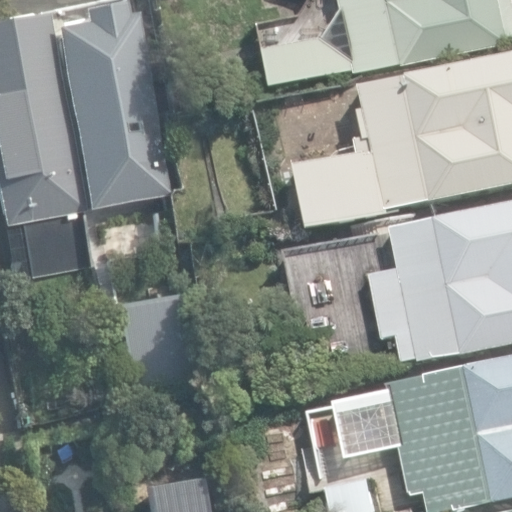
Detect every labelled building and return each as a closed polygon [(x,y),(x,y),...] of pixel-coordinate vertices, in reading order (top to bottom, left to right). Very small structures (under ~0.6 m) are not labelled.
[(266,53),(273,86),(356,69),(357,74),(505,43),(503,38),(511,35),(511,18),(508,0),(341,0),(349,35),(266,53)] [(53,36),(88,214),(169,198),(134,17),(121,19),(118,9),(78,17),(80,30),(53,36)] [(89,268),(79,217),(85,216),(45,20),(0,29),(0,214),(4,231),(19,228),(29,280),(89,268)] [(294,165),(307,227),(388,211),(387,208),(429,200),(430,202),(511,184),(511,55),(361,87),(365,110),(359,111),(365,138),(354,140),(357,152),(294,165)] [(397,338),(402,362),(511,342),(511,202),(391,225),(399,269),(370,274),(378,315),(370,317),(373,337),(383,335),(384,340),(397,338)] [(131,395),(206,380),(189,297),(114,311),(131,395)] [(292,336),(297,367),(299,366),(328,361),(323,330),(292,336)] [(511,357),(386,384),(388,389),(332,401),(344,459),(397,447),(408,496),(424,493),(427,511),(441,511),(511,496),(511,357)] [(325,488),(330,511),(371,511),(365,480),(325,488)]
